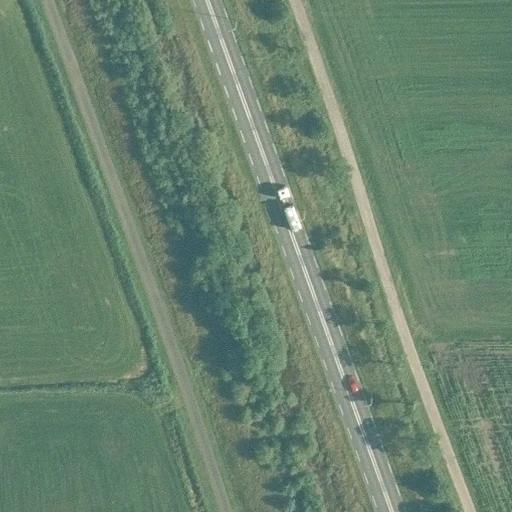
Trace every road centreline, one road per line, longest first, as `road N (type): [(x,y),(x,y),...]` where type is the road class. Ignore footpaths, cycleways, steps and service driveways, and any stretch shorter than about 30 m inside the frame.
road 1 (primary): [(386,511),(201,0)]
road 2 (unclassified): [(222,511),(43,0)]
road 3 (unclassified): [(467,511),(290,0)]
